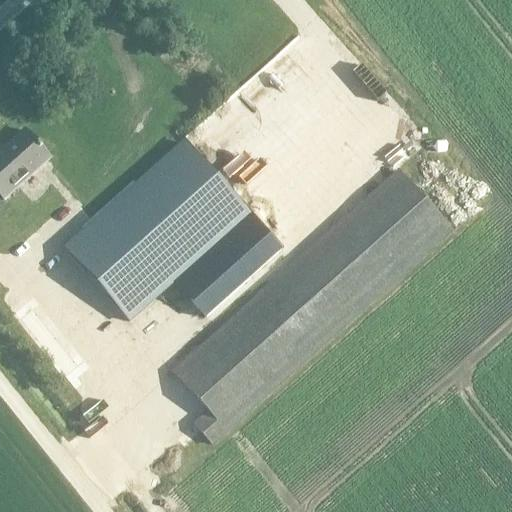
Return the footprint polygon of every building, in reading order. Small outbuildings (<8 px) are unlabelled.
[(0,199),(3,202),(49,161),(23,132),(2,152),(3,153),(0,156),(0,199)] [(183,145),(63,252),(128,324),(129,323),(172,284),(247,217),(183,145)] [(511,511),(511,345),(419,230),(138,455),(183,511),(511,511)] [(214,313),(200,297),(189,307),(204,322),(214,313)] [(177,363),(185,359),(176,341),(168,345),(177,363)]
